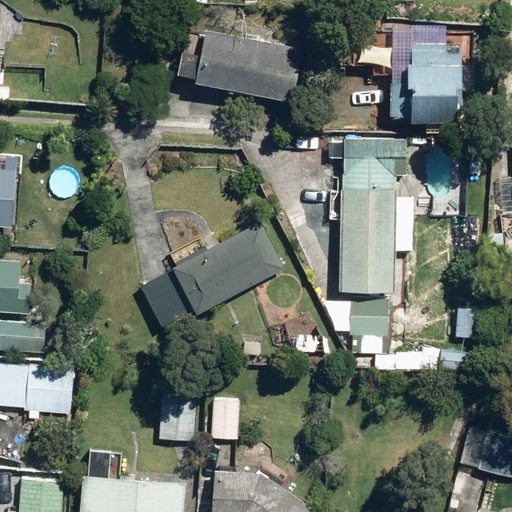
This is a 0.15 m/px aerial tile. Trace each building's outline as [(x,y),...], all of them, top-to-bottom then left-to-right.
[(193,79),(192,82),(288,101),(298,48),(202,30),(193,79)] [(412,120),(457,121),(458,85),(462,85),(461,64),(460,64),(460,54),(444,53),(445,44),(411,43),(410,62),(407,62),(407,82),(389,82),(389,115),(412,116),(412,120)] [(342,136),(341,186),(395,187),(395,174),(404,174),(405,138),(342,136)] [(0,227),(11,228),(15,158),(0,157),(0,227)] [(467,160),(467,173),(478,173),(478,160),(467,160)] [(511,175),(498,177),(502,222),(511,221),(511,175)] [(392,288),(395,187),(341,186),(338,287),(392,288)] [(167,269),(137,285),(159,327),(189,312),(191,314),(281,268),(257,220),(166,267),(167,269)] [(502,246),(502,233),(486,233),(486,246),(502,246)] [(351,341),(385,343),(387,297),(350,296),(349,332),(351,332),(351,341)] [(0,347),(44,351),(45,324),(0,320),(0,347)] [(287,335),(291,353),(328,354),(325,337),(287,335)] [(238,357),(260,358),(261,342),(239,341),(238,357)] [(27,363),(23,409),(68,412),(72,367),(27,363)] [(253,395),(265,396),(265,387),(254,387),(253,395)] [(158,438),(192,440),(195,398),(160,395),(158,438)] [(210,437),(236,439),(239,400),(213,398),(210,437)] [(511,436),(484,429),(474,467),(511,476),(511,436)] [(0,458),(5,460),(11,443),(0,440),(0,458)] [(85,475),(79,475),(75,511),(179,511),(181,482),(106,476),(108,451),(87,449),(85,475)] [(310,511),(312,509),(257,473),(214,470),(211,511),(310,511)] [(18,511),(60,511),(63,480),(21,476),(18,511)]
